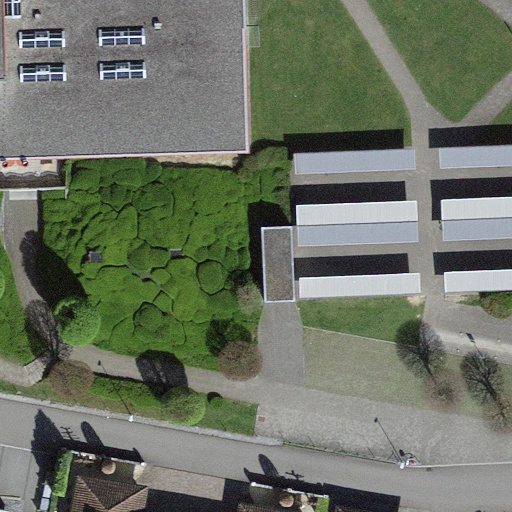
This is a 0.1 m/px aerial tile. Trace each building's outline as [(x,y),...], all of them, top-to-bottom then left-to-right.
[(0,0),(0,158),(23,158),(249,152),(245,0),(0,0)] [(511,151),(439,154),(440,175),(511,171),(511,151)] [(415,155),(294,159),(295,181),(416,177),(415,155)] [(511,203),(442,206),(443,248),(511,245),(511,203)] [(417,207),(297,212),(299,253),(419,248),(417,207)] [(292,236),(263,237),(266,312),(276,311),(296,310),(292,236)] [(511,275),(444,278),(445,298),(511,295),(511,275)] [(420,279),(299,284),(300,305),(420,300),(420,279)] [(313,511),(246,501),(244,511),(151,511),(156,486),(74,473),(67,511),(313,511)]
